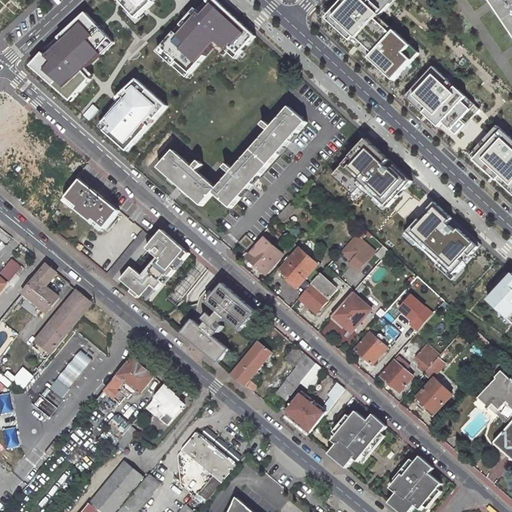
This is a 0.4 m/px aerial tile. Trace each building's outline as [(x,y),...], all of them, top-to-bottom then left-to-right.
[(118,0),(136,20),(154,2),(151,0),(118,0)] [(156,53),(185,78),(214,45),(224,53),(228,48),(238,56),(254,37),(211,0),(209,0),(198,13),(194,9),(188,17),(156,53)] [(345,0),(329,18),(397,80),(423,53),(382,16),(395,0),(345,0)] [(511,0),(490,0),(511,32),(511,0)] [(43,54),(32,67),(71,102),(90,81),(83,72),(113,43),(86,13),(71,27),(59,38),(63,41),(54,50),(46,57),(43,54)] [(446,123),(458,134),(482,109),(436,67),(408,97),(442,128),(446,123)] [(121,104),(104,124),(109,128),(106,132),(127,152),(167,107),(137,81),(121,96),(125,100),(121,104)] [(0,130),(21,108),(0,89),(0,130)] [(253,151),(270,166),(309,123),(291,107),(253,151)] [(511,135),(501,126),(472,156),(511,191),(511,135)] [(414,181),(368,139),(334,176),(360,199),(366,191),(389,211),(414,181)] [(18,143),(0,162),(0,167),(19,184),(38,162),(18,143)] [(215,194),(220,189),(175,151),(160,169),(182,188),(204,207),(215,194)] [(270,166),(253,151),(220,189),(215,194),(233,209),(270,166)] [(19,204),(44,225),(52,216),(40,206),(62,181),(49,170),(19,204)] [(81,179),(66,197),(104,229),(119,211),(81,179)] [(483,245),(436,202),(406,235),(417,245),(419,242),(441,262),(439,265),(455,279),(476,256),(474,255),(483,245)] [(278,216),(283,221),(295,207),(290,203),(278,216)] [(370,236),(372,235),(363,227),(358,232),(364,237),(367,234),(370,236)] [(156,241),(144,230),(108,275),(120,285),(123,281),(156,241)] [(156,241),(123,281),(150,303),(191,254),(164,231),(156,241)] [(353,260),(361,267),(376,251),(357,234),(342,250),(353,260)] [(246,235),(238,243),(246,250),(254,242),(246,235)] [(265,238),(248,258),(266,274),(283,254),(265,238)] [(289,246),(285,251),(290,255),(294,250),(289,246)] [(301,247),(281,269),(299,285),(319,263),(301,247)] [(0,272),(9,280),(20,267),(10,258),(0,270),(0,272)] [(359,270),(361,267),(353,260),(351,263),(359,270)] [(61,299),(47,288),(59,274),(49,266),(26,293),(50,313),(61,299)] [(281,269),(279,272),(297,288),(299,285),(281,269)] [(300,297),(317,312),(337,288),(321,274),(300,297)] [(511,274),(488,299),(511,321),(511,274)] [(225,284),(209,302),(219,311),(214,317),(209,313),(204,319),(207,321),(202,326),(194,319),(182,333),(218,364),(230,350),(214,337),(219,332),(220,333),(225,326),(222,323),(227,318),(242,331),(258,312),(225,284)] [(79,290),(65,307),(79,318),(92,302),(79,290)] [(351,334),(372,310),(353,292),(331,316),(351,334)] [(427,308),(412,295),(399,310),(414,322),(427,308)] [(53,321),(67,333),(79,318),(65,307),(53,321)] [(427,308),(414,322),(421,328),(433,313),(427,308)] [(385,312),(382,309),(377,314),(381,317),(385,312)] [(47,361),(69,334),(67,333),(53,321),(37,341),(33,345),(42,352),(39,355),(47,361)] [(85,321),(76,332),(103,351),(111,340),(85,321)] [(260,342),(276,354),(280,348),(278,347),(286,337),(274,326),(260,342)] [(371,331),(356,348),(375,363),(389,347),(371,331)] [(273,357),(276,354),(260,342),(233,375),(254,392),(258,387),(251,380),(271,355),(273,357)] [(422,364),(419,367),(426,373),(438,358),(441,355),(429,344),(415,359),(422,364)] [(296,347),(287,358),(298,366),(278,392),(288,399),(302,381),(316,363),(296,347)] [(81,351),(51,388),(63,398),(93,361),(81,351)] [(426,373),(431,378),(444,363),(438,358),(426,373)] [(128,380),(131,383),(128,386),(136,392),(138,388),(143,393),(156,377),(134,359),(121,374),(128,380)] [(396,361),(383,377),(400,391),(413,376),(396,361)] [(302,381),(309,387),(323,369),(316,363),(302,381)] [(503,371),(479,397),(490,407),(493,403),(499,409),(507,401),(510,403),(508,404),(511,407),(511,376),(511,378),(503,371)] [(120,389),(128,380),(121,374),(120,373),(112,383),(120,389)] [(437,378),(421,396),(440,412),(456,394),(437,378)] [(345,388),(338,382),(328,395),(330,397),(322,407),(328,412),(345,388)] [(121,403),(127,396),(120,389),(112,383),(106,390),(121,403)] [(180,399),(181,397),(167,385),(148,407),(170,426),(187,405),(180,399)] [(101,404),(109,395),(105,392),(97,401),(101,404)] [(305,393),(287,414),(311,434),(328,412),(322,407),(305,393)] [(421,396),(419,398),(437,415),(440,412),(421,396)] [(348,468),(356,459),(360,462),(365,455),(383,433),(388,427),(374,414),(369,421),(357,411),(352,418),(339,435),(334,441),(338,444),(330,454),(348,468)] [(132,427),(118,415),(110,426),(111,426),(124,437),(129,431),(132,427)] [(339,435),(352,418),(349,415),(335,432),(339,435)] [(111,426),(100,440),(112,450),(124,437),(111,426)] [(129,431),(136,437),(139,433),(132,427),(129,431)] [(124,437),(112,450),(120,456),(136,437),(129,431),(124,437)] [(494,445),(511,461),(511,437),(505,432),(494,445)] [(239,464),(198,433),(183,450),(216,476),(207,486),(201,493),(209,500),(239,464)] [(369,458),(387,436),(383,433),(365,455),(369,458)] [(426,506),(440,489),(444,484),(432,474),(435,469),(421,456),(416,463),(405,476),(403,474),(397,481),(392,488),(398,493),(390,503),(401,511),(411,511),(417,506),(422,510),(426,506)] [(396,479),(397,481),(403,474),(405,476),(416,463),(412,460),(396,479)] [(116,511),(145,478),(126,462),(92,503),(102,511),(116,511)] [(137,511),(161,484),(150,475),(119,511),(137,511)] [(207,486),(203,483),(194,494),(206,504),(209,500),(201,493),(207,486)] [(440,489),(426,506),(429,509),(444,492),(440,489)] [(231,511),(256,511),(238,498),(231,511)] [(102,511),(92,503),(84,511),(102,511)]
